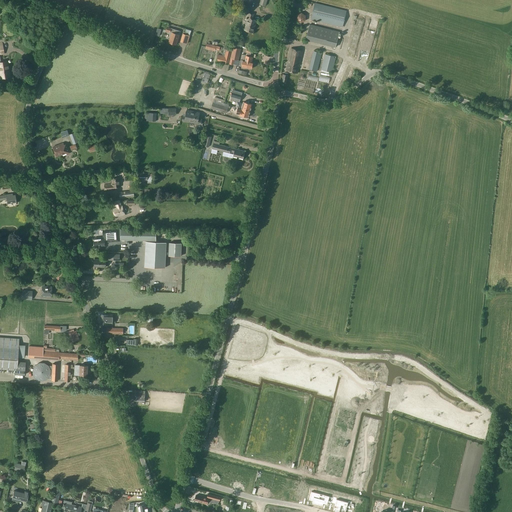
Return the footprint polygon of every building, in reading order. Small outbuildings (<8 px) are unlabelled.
[(315,2),(311,19),(342,27),(347,11),(315,2)] [(253,32),(257,20),(252,19),(254,14),(247,12),(245,19),(247,20),(244,29),(253,32)] [(310,24),(306,39),(336,47),(339,31),(310,24)] [(176,45),(179,34),(180,31),(167,27),(166,31),(170,32),(172,32),(169,42),(173,43),(173,44),(175,45),(175,44),(176,45)] [(181,41),(185,42),(187,43),(190,36),(183,34),(181,41)] [(0,54),(4,54),(2,43),(0,43),(0,78),(10,77),(7,61),(1,62),(0,55),(0,54)] [(364,62),(368,48),(361,46),(357,60),(364,62)] [(234,59),(238,60),(240,49),(233,47),(229,64),(233,64),(234,59)] [(291,48),(286,70),(297,73),(302,51),(291,48)] [(216,62),(228,64),(231,51),(226,49),(226,50),(224,49),(222,55),(218,54),(216,62)] [(321,53),(314,51),(309,69),(317,71),(321,53)] [(245,55),(244,61),(245,55),(242,54),(240,63),(242,64),(242,66),(251,69),(253,63),(252,62),(253,57),(250,56),(246,55),(245,55)] [(336,57),(325,54),(321,69),(332,72),(336,57)] [(193,77),(199,79),(201,71),(196,69),(193,77)] [(202,81),(207,83),(210,75),(205,73),(202,81)] [(213,92),(222,96),(228,80),(219,76),(213,92)] [(239,102),(241,95),(232,92),(230,99),(239,102)] [(223,103),(217,101),(213,100),(211,108),(226,113),(229,104),(223,103)] [(243,102),(243,104),(237,102),(236,107),(237,107),(242,108),(250,110),(252,104),(243,102)] [(240,114),(248,117),(250,110),(242,108),(237,107),(236,107),(231,106),(229,110),(240,113),(240,114)] [(182,119),(182,121),(201,125),(202,119),(198,119),(199,115),(199,113),(187,111),(186,116),(182,115),(182,118),(182,119)] [(76,132),(69,135),(73,144),(79,142),(76,132)] [(53,147),(56,156),(62,153),(63,155),(69,153),(66,144),(64,145),(63,143),(53,147)] [(212,149),(217,150),(230,153),(230,151),(234,152),(233,157),(243,160),(245,151),(219,144),(214,143),(212,149)] [(148,181),(147,173),(138,172),(138,181),(148,181)] [(113,188),(120,187),(119,178),(112,178),(112,184),(104,185),(105,191),(113,190),(113,188)] [(12,194),(0,195),(0,200),(6,199),(7,203),(16,202),(15,195),(13,195),(12,194)] [(113,209),(116,217),(125,214),(122,206),(121,206),(119,200),(112,203),(113,207),(116,205),(117,207),(113,209)] [(121,236),(119,236),(119,229),(103,230),(104,237),(94,238),(95,246),(105,245),(105,242),(120,241),(119,239),(121,239),(141,240),(156,240),(156,230),(141,229),(121,229),(121,236)] [(165,267),(166,242),(146,241),(145,266),(165,267)] [(169,242),(169,255),(181,256),(181,243),(169,242)] [(51,295),(51,287),(42,286),(42,295),(51,295)] [(31,299),(32,291),(22,290),(21,298),(31,299)] [(113,317),(113,315),(101,314),(101,324),(108,324),(108,323),(111,323),(113,323),(113,322),(115,322),(115,317),(113,317)] [(76,331),(74,331),(69,333),(72,341),(79,339),(76,331)] [(25,361),(16,360),(18,339),(0,337),(0,368),(15,369),(15,373),(24,374),(25,361)] [(58,359),(77,360),(78,354),(59,352),(43,351),(43,347),(29,346),(28,357),(58,359)] [(42,363),(41,363),(40,363),(39,364),(37,364),(36,365),(35,366),(34,367),(34,368),(33,369),(33,370),(33,371),(33,372),(33,373),(33,374),(34,375),(35,377),(35,378),(36,378),(37,379),(38,379),(39,380),(40,380),(41,380),(42,380),(43,380),(44,380),(45,379),(46,379),(47,378),(48,377),(49,376),(49,375),(50,374),(50,373),(50,372),(50,371),(50,370),(50,369),(49,369),(49,368),(49,367),(48,367),(48,366),(47,365),(46,365),(46,364),(45,364),(44,363),(43,363),(42,363)] [(74,375),(79,375),(79,374),(87,375),(87,365),(74,365),(74,372),(74,375)] [(145,394),(135,393),(134,401),(144,401),(145,394)] [(206,464),(202,477),(211,480),(213,472),(215,472),(216,470),(217,471),(219,465),(214,463),(213,466),(206,464)] [(230,471),(226,484),(235,486),(238,473),(230,471)] [(242,474),(239,486),(247,488),(248,481),(252,482),(254,474),(248,473),(247,476),(242,474)] [(258,479),(255,491),(264,494),(266,487),(269,488),(271,482),(267,481),(258,479)] [(275,488),(274,492),(276,492),(275,496),(282,497),(283,494),(288,496),(291,483),(287,482),(286,486),(278,484),(277,488),(275,488)] [(295,486),(292,498),(300,500),(302,492),(305,493),(306,487),(303,487),(303,488),(295,486)] [(51,501),(52,501),(58,502),(61,490),(54,488),(51,501)] [(24,493),(14,491),(12,499),(18,501),(19,499),(27,501),(29,492),(25,491),(24,493)] [(312,491),(309,500),(313,501),(313,503),(318,505),(321,494),(312,491)] [(321,494),(318,505),(324,506),(324,504),(328,505),(330,496),(321,494)] [(196,495),(196,497),(195,500),(198,500),(198,502),(207,505),(209,498),(207,498),(196,495)] [(334,497),(332,503),(335,504),(334,511),(335,511),(339,511),(342,502),(337,501),(337,498),(334,497)] [(50,511),(53,503),(43,500),(42,504),(43,504),(41,511),(50,511)] [(81,503),(81,507),(71,504),(72,502),(64,500),(62,508),(65,509),(64,511),(65,511),(84,511),(86,504),(81,503)] [(339,511),(346,511),(348,508),(351,508),(353,502),(349,501),(348,504),(342,502),(339,511)] [(138,511),(147,511),(147,510),(148,510),(148,509),(148,508),(148,506),(147,507),(146,503),(141,504),(140,504),(138,505),(138,511)]
